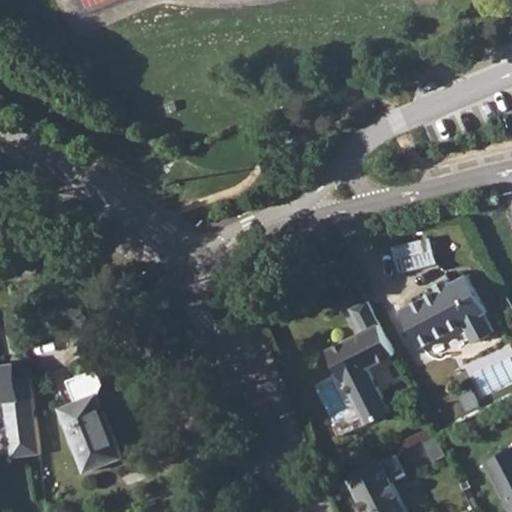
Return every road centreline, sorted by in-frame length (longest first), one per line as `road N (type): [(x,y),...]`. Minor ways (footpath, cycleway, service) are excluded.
road 1 (tertiary): [(307,511),(197,260),(65,164),(0,135)]
road 2 (residential): [(511,74),(369,132),(345,157)]
road 3 (residential): [(345,157),(292,215),(373,200)]
road 4 (residential): [(373,200),(511,172)]
